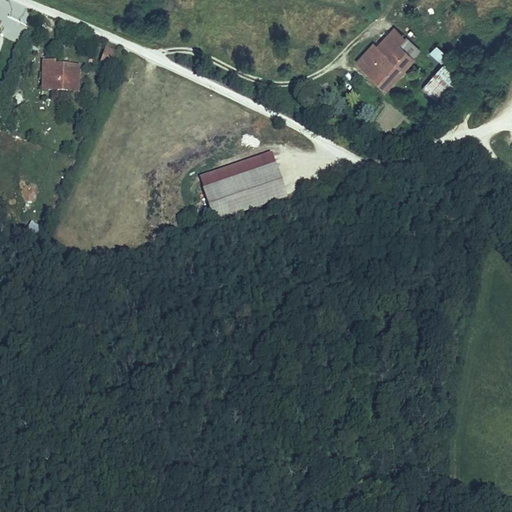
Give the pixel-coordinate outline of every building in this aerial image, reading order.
[(413,53),(397,43),(403,36),(410,26),(398,16),(384,34),(378,42),(371,39),(354,62),(386,88),(404,65),(413,53)] [(378,42),(384,34),(376,32),(371,39),(378,42)] [(397,43),(413,53),(418,47),(403,36),(397,43)] [(103,48),(99,64),(108,66),(113,51),(103,48)] [(441,58),(422,84),(441,100),(462,75),(441,58)] [(42,61),(42,76),(49,76),(49,93),(79,93),(80,68),(55,69),(55,61),(42,61)] [(409,69),(404,65),(386,88),(391,92),(409,69)] [(274,160),(202,185),(214,218),(285,193),(274,160)] [(33,221),(19,234),(27,243),(41,231),(33,221)]
